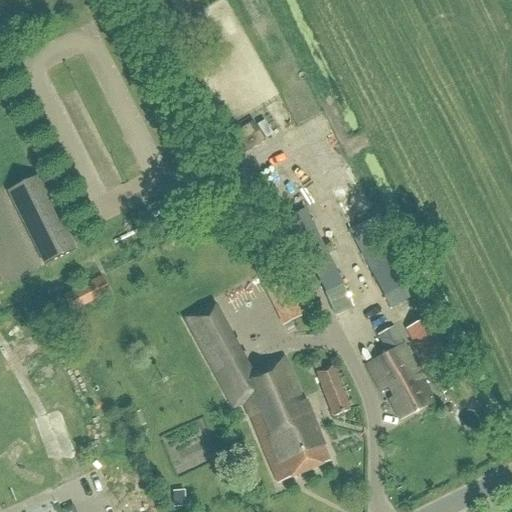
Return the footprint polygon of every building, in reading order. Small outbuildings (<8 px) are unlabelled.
[(36,179),(7,193),(44,266),(73,252),(71,248),(58,222),(54,223),(52,218),(48,211),(51,209),(36,179)] [(408,273),(398,278),(376,235),(378,235),(373,226),(372,227),(370,223),(348,233),(381,301),(384,299),(388,310),(418,294),(408,273)] [(331,313),(349,306),(326,254),(309,263),(331,313)] [(304,316),(278,261),(256,272),(282,326),(304,316)] [(70,314),(109,294),(100,277),(61,297),(70,314)] [(277,485),(328,463),(303,404),(301,405),(283,358),(245,375),(241,366),(245,364),(212,305),(184,320),(232,408),(242,403),(277,485)] [(422,366),(444,354),(426,321),(404,332),(422,366)] [(433,404),(392,328),(377,336),(387,355),(365,366),(379,392),(387,388),(393,399),(388,401),(399,421),(433,404)] [(314,374),(332,418),(348,412),(330,368),(314,374)] [(115,504),(133,498),(119,459),(100,466),(115,504)] [(134,500),(118,510),(119,511),(135,511),(140,509),(134,500)]
